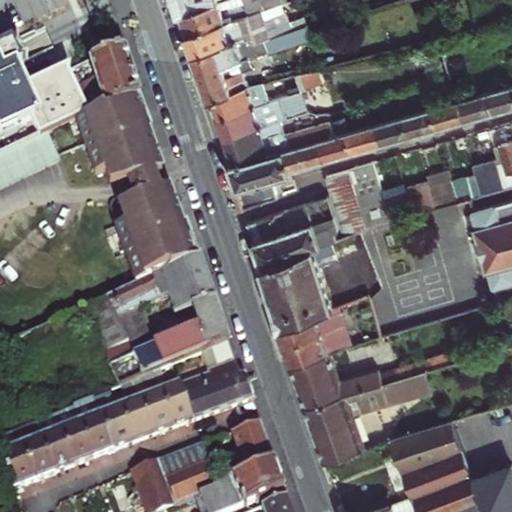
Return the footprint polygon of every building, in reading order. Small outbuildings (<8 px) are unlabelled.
[(179,9),(205,0),(176,0),(177,0),(179,9)] [(219,0),(205,0),(179,9),(180,11),(181,13),(220,0),(219,0)] [(184,24),(188,35),(247,17),(262,12),(263,12),(266,11),(263,1),(265,0),(220,0),(181,13),(184,24)] [(265,0),(263,1),(266,11),(284,5),(282,0),(265,0)] [(266,11),(268,19),(287,13),(284,5),(266,11)] [(192,46),(194,54),(243,37),(245,44),(249,43),(271,36),(291,30),(296,29),(303,27),(300,19),(292,22),(289,12),(287,13),(268,19),(266,11),(263,12),(262,12),(247,17),(188,35),(192,46)] [(203,77),(211,100),(251,88),(260,85),(252,60),(268,54),(272,55),(315,39),(310,24),(303,27),(296,29),(291,30),(271,36),(249,43),(245,44),(243,37),(194,54),(203,77)] [(86,122),(73,89),(67,73),(70,69),(26,89),(16,67),(27,62),(17,51),(16,39),(7,47),(0,50),(0,140),(0,141),(1,142),(34,127),(41,143),(78,126),(86,122)] [(86,122),(139,97),(133,77),(126,51),(89,64),(93,79),(73,89),(86,122)] [(296,75),(302,92),(327,84),(322,69),(296,75)] [(215,111),(218,120),(257,108),(272,103),(265,84),(260,85),(251,88),(211,100),(215,111)] [(511,106),(511,84),(486,92),(492,112),(507,108),(511,106)] [(221,129),(225,140),(282,121),(309,111),(302,92),(272,103),(257,108),(218,120),(221,129)] [(486,92),(458,101),(464,121),(478,116),(492,112),(486,92)] [(174,269),(199,258),(186,222),(168,175),(152,132),(139,97),(86,122),(78,126),(85,143),(90,145),(87,149),(88,153),(93,154),(91,159),(96,173),(101,176),(122,169),(127,181),(134,182),(142,203),(139,206),(138,208),(137,212),(138,215),(139,218),(142,220),(148,222),(123,232),(121,238),(125,249),(130,251),(127,256),(129,261),(134,263),(132,269),(138,285),(148,281),(147,278),(173,267),(174,269)] [(457,101),(429,109),(435,129),(449,125),(464,121),(458,101),(457,101)] [(423,132),(435,129),(429,109),(401,117),(407,137),(423,132)] [(391,141),(407,137),(401,117),(373,125),(379,145),(391,141)] [(328,126),(331,137),(344,133),(357,130),(353,118),(328,126)] [(288,138),(282,121),(225,140),(231,158),(233,163),(287,150),(318,141),(320,140),(316,130),(288,138)] [(357,130),(344,133),(350,153),(362,149),(379,145),(373,125),(357,130)] [(331,137),(328,126),(316,130),(320,140),(331,137)] [(507,143),(511,141),(511,128),(503,130),(507,143)] [(320,140),(318,141),(323,161),(338,156),(350,153),(344,133),(331,137),(320,140)] [(488,133),(478,136),(481,146),(491,143),(488,133)] [(287,150),(293,169),(299,168),(313,163),(323,161),(318,141),(287,150)] [(503,176),(506,188),(511,186),(511,141),(507,143),(501,145),(510,174),(503,176)] [(425,168),(437,208),(460,201),(454,180),(443,143),(419,150),(425,168)] [(233,163),(231,164),(241,188),(248,206),(282,195),(276,176),(293,171),(300,169),(299,168),(293,169),(287,150),(233,163)] [(373,163),(354,169),(350,171),(368,230),(391,222),(384,199),(373,163)] [(499,164),(476,170),(477,174),(483,194),(491,192),(506,188),(503,176),(499,164)] [(402,175),(408,192),(415,215),(437,208),(425,168),(402,175)] [(359,233),(368,230),(350,171),(328,178),(347,238),(354,235),(359,233)] [(477,174),(454,180),(460,201),(466,199),(483,194),(477,174)] [(415,215),(408,192),(384,199),(391,222),(415,215)] [(314,223),(290,231),(284,213),(250,224),(259,252),(264,269),(334,243),(338,241),(335,233),(340,231),(329,198),(308,205),(314,223)] [(511,201),(469,215),(473,228),(471,229),(484,271),(487,271),(492,287),(493,287),(494,291),(511,284),(511,201)] [(314,223),(308,205),(284,213),(290,231),(314,223)] [(325,264),(339,260),(334,243),(264,269),(276,306),(282,327),(339,308),(325,264)] [(148,281),(138,285),(84,310),(106,357),(151,338),(141,314),(166,303),(173,319),(191,311),(193,318),(216,308),(209,287),(199,258),(174,269),(173,267),(147,278),(148,281)] [(342,306),(339,308),(282,327),(278,328),(286,353),(291,366),(331,353),(354,345),(342,306)] [(122,389),(132,385),(152,376),(200,356),(229,344),(222,324),(216,308),(193,318),(196,324),(190,326),(192,332),(155,348),(151,338),(106,357),(120,390),(122,389)] [(208,374),(180,385),(194,422),(251,401),(254,400),(251,393),(244,374),(240,376),(237,370),(229,344),(200,356),(208,374)] [(340,382),(331,353),(291,366),(300,393),(306,410),(387,384),(427,371),(450,363),(447,354),(381,374),(380,370),(340,382)] [(393,405),(433,392),(427,371),(387,384),(393,405)] [(173,430),(156,387),(152,376),(132,385),(153,437),(161,435),(173,430)] [(177,378),(156,387),(173,430),(181,427),(194,422),(180,385),(177,378)] [(356,414),(393,405),(387,384),(306,410),(317,443),(324,463),(325,463),(368,449),(356,414)] [(153,437),(132,385),(122,389),(127,401),(117,405),(133,445),(141,442),(153,437)] [(113,393),(93,401),(114,452),(121,450),(133,445),(117,405),(113,393)] [(105,456),(114,452),(93,401),(74,409),(94,460),(105,456)] [(74,409),(55,417),(75,468),(81,465),(94,460),(74,409)] [(63,472),(75,468),(55,417),(35,425),(54,476),(63,472)] [(487,511),(475,478),(454,421),(368,449),(325,463),(339,498),(344,511),(369,511),(414,496),(419,511),(487,511)] [(246,474),(274,464),(259,424),(231,434),(246,474)] [(54,476),(35,425),(15,434),(34,484),(44,479),(54,476)] [(0,440),(0,456),(14,491),(26,487),(34,484),(15,434),(3,439),(0,440)] [(207,463),(200,446),(182,453),(158,462),(165,479),(207,463)] [(207,463),(165,479),(158,462),(142,468),(132,472),(147,511),(163,511),(197,494),(198,497),(227,486),(225,481),(222,472),(211,475),(207,463)] [(286,498),(274,464),(246,474),(225,481),(227,486),(198,497),(203,511),(246,511),(261,507),(286,498)] [(487,511),(511,511),(511,464),(475,478),(487,511)] [(419,511),(414,496),(369,511),(419,511)] [(290,511),(286,498),(261,507),(262,511),(290,511)]
